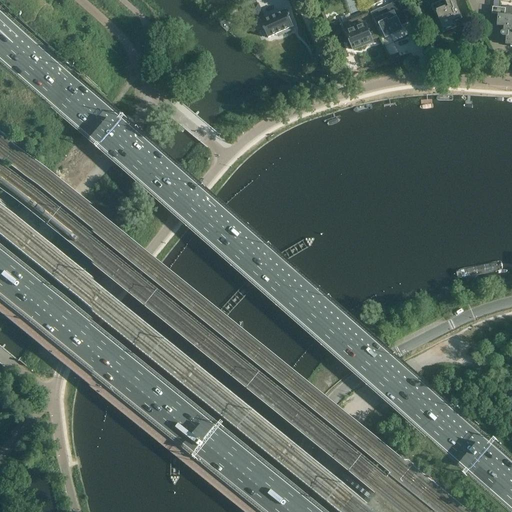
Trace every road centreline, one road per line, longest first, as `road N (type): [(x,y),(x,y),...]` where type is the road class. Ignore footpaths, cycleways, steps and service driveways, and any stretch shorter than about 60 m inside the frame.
road 1 (motorway): [(511,491),(0,41)]
road 2 (motorway): [(0,267),(301,511)]
road 3 (unclassified): [(300,511),(306,446),(324,408),(384,361),(471,314),(511,302)]
road 4 (track): [(456,340),(352,410),(322,456),(316,511)]
road 5 (unclassified): [(343,94),(427,79),(511,83)]
road 6 (unclassified): [(74,511),(50,393)]
